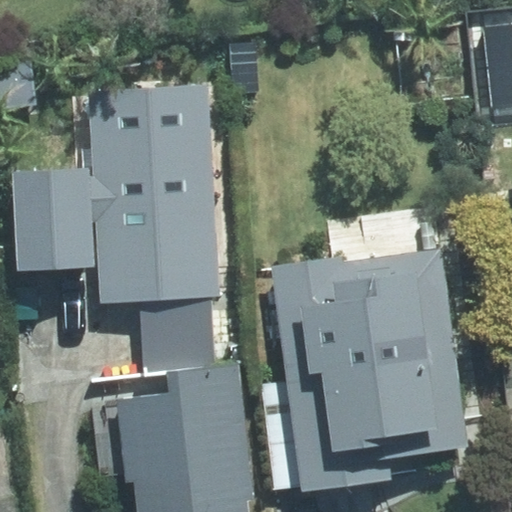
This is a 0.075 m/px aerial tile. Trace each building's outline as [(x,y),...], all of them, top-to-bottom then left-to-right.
[(511,34),(490,36),(492,56),(486,57),(492,125),(511,123),(511,34)] [(40,58),(0,57),(0,126),(40,127),(40,58)] [(222,296),(213,126),(131,130),(132,153),(85,155),(88,205),(98,204),(103,303),(142,301),(146,363),(218,358),(215,298),(222,296)] [(86,177),(22,179),(24,264),(88,263),(86,177)] [(310,492),(398,480),(392,437),(457,428),(435,269),(354,281),(349,254),(279,263),(310,492)] [(260,500),(244,362),(172,371),(174,393),(120,400),(129,483),(138,483),(141,511),(254,511),(253,501),(260,500)]
